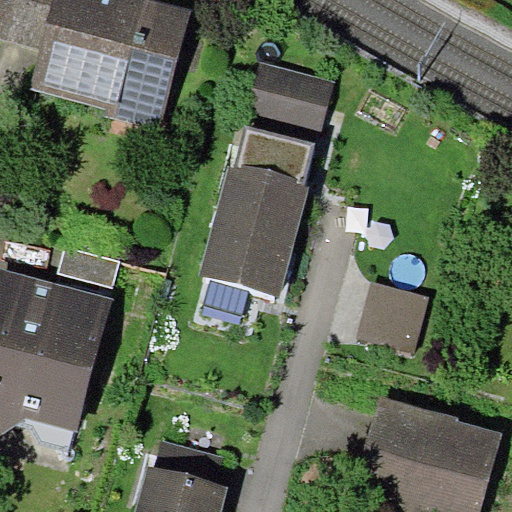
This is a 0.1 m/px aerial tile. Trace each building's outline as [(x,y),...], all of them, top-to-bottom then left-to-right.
[(1,0),(0,4),(0,41),(43,53),(33,91),(154,123),(179,29),(72,0),(1,0)] [(245,121),(313,139),(325,96),(257,78),(245,121)] [(269,306),(298,200),(288,197),(297,165),(238,149),(201,287),(269,306)] [(115,269),(60,254),(53,281),(108,296),(115,269)] [(84,351),(93,314),(0,289),(0,437),(23,424),(70,437),(93,353),(84,351)] [(431,430),(377,416),(361,478),(355,477),(350,493),(359,495),(360,493),(407,505),(404,511),(474,511),(491,450),(430,434),(431,430)] [(213,511),(216,503),(206,501),(215,469),(157,453),(140,511),(213,511)]
